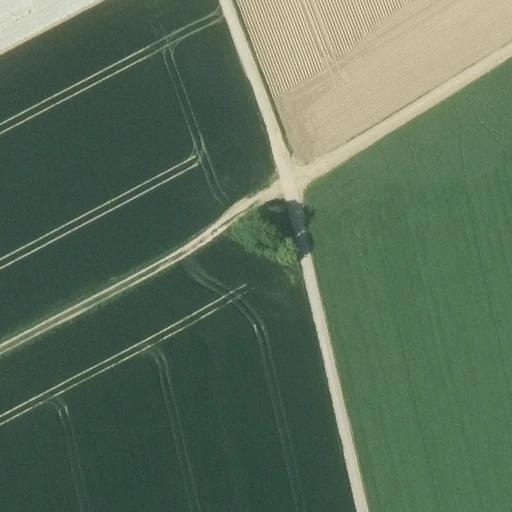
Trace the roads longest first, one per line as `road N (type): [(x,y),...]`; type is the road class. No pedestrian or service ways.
road 1 (track): [(0,351),(186,251),(511,50)]
road 2 (track): [(362,511),(289,185),(225,0)]
